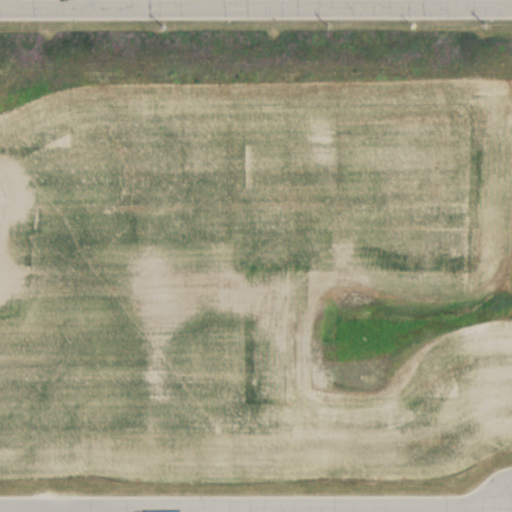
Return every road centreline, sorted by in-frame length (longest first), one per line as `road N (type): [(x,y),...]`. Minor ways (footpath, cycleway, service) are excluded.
road 1 (residential): [(511,9),(0,15)]
road 2 (residential): [(0,506),(511,505)]
